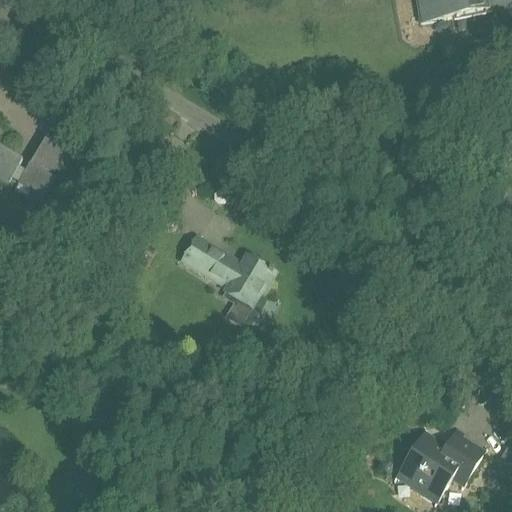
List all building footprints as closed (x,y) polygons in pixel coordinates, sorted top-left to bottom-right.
[(511,0),(415,0),(421,27),(443,23),(490,14),(490,10),(508,11),(507,15),(511,14),(511,0)] [(415,105),(418,115),(420,124),(421,125),(437,120),(434,111),(431,100),(415,105)] [(37,207),(46,193),(69,156),(46,141),(24,177),(17,172),(21,165),(0,151),(0,184),(7,188),(10,183),(18,187),(14,193),(37,207)] [(148,160),(124,162),(125,185),(149,184),(148,160)] [(493,228),(511,235),(511,213),(500,208),(493,228)] [(246,256),(241,264),(196,237),(180,265),(224,292),(222,295),(251,313),(242,328),(263,339),(279,311),(263,302),(279,276),(246,256)] [(485,455),(462,441),(464,437),(456,433),(446,450),(424,436),(396,480),(437,506),(448,489),(460,496),(485,455)] [(216,472),(208,471),(206,480),(214,482),(216,472)] [(245,499),(228,496),(227,503),(244,506),(245,499)]
